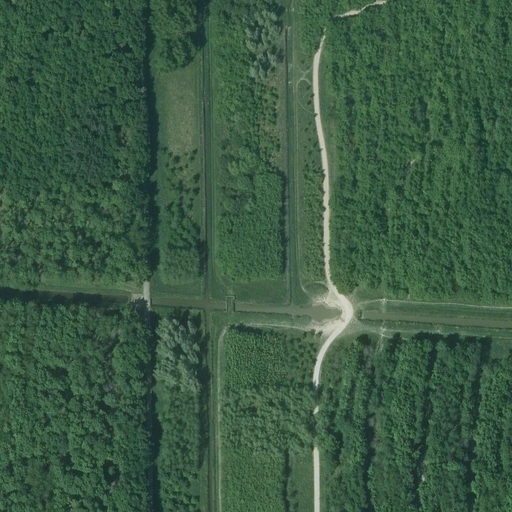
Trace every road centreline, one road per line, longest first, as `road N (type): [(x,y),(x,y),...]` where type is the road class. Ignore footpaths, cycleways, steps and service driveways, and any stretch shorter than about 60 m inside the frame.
road 1 (track): [(143,313),(145,0)]
road 2 (track): [(220,511),(218,343),(231,326),(341,328)]
road 3 (track): [(148,511),(143,313)]
road 4 (track): [(143,313),(0,302)]
